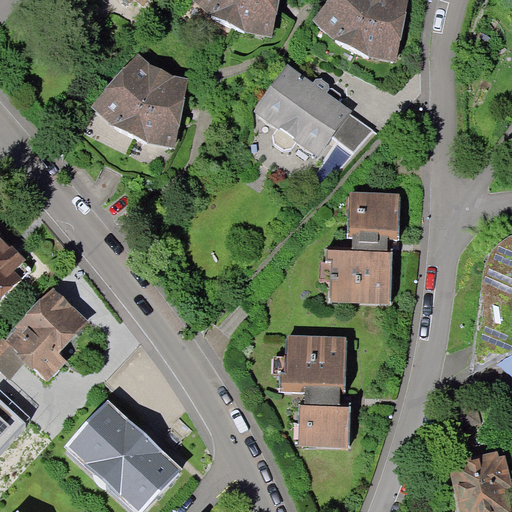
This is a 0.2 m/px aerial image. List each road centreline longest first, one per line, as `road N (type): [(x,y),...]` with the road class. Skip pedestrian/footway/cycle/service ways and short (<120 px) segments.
road 1 (residential): [(0,131),(185,349),(248,456)]
road 2 (residential): [(441,220),(434,315),(375,511)]
road 3 (residential): [(305,9),(283,54),(366,97),(390,124),(433,76)]
road 4 (residential): [(433,76),(441,220)]
